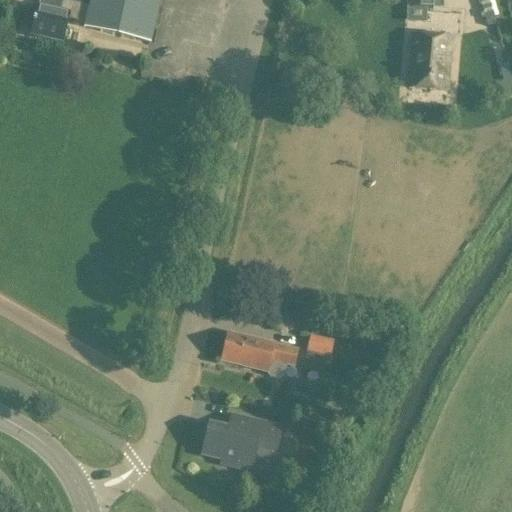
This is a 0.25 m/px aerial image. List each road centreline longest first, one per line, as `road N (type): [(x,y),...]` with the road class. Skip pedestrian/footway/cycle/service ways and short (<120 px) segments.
road 1 (unclassified): [(167,403),(265,0)]
road 2 (unclassified): [(167,403),(0,305)]
